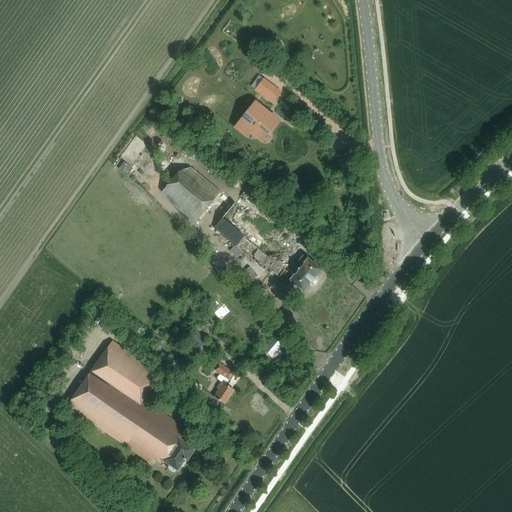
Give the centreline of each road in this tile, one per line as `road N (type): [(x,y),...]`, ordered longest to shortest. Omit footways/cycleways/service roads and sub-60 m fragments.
road 1 (secondary): [(424,244),(234,511)]
road 2 (tertiary): [(424,244),(382,164),(364,0)]
road 3 (secondary): [(424,244),(511,157)]
